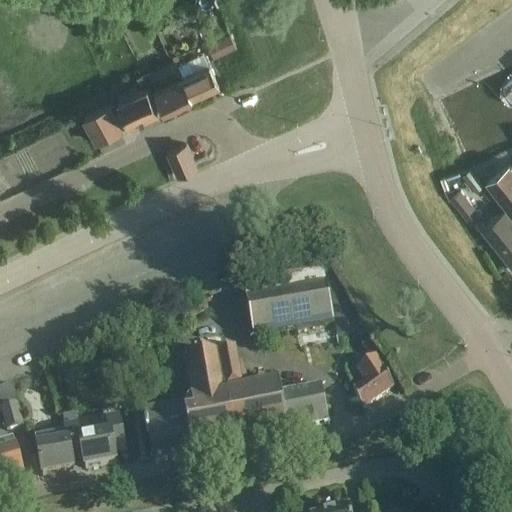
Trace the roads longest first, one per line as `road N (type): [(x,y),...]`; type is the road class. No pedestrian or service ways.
road 1 (residential): [(0,502),(59,483),(285,452),(387,416),(493,349)]
road 2 (residential): [(248,167),(219,110),(0,218)]
road 3 (residential): [(183,511),(375,468),(425,475),(458,511)]
road 4 (tertiary): [(0,287),(248,167)]
road 5 (unclassified): [(493,349),(393,209),(362,137)]
